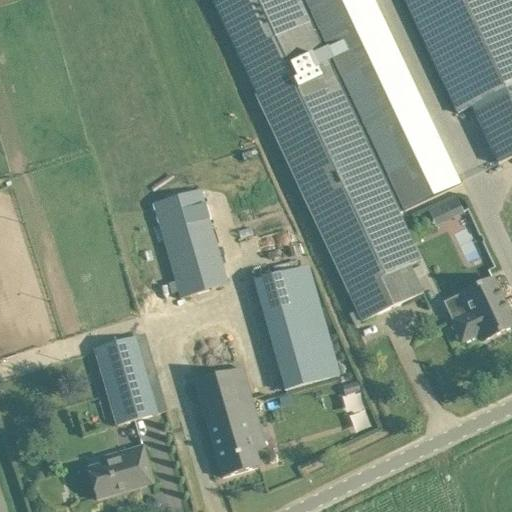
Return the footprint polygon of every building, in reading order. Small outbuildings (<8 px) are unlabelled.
[(297,0),(209,0),(256,97),(363,323),(393,308),(422,295),(415,279),(409,267),(420,261),(399,217),(409,212),(416,209),(408,193),(401,196),(391,201),(327,64),(337,58),(334,53),(324,57),(297,0)] [(309,0),(310,1),(330,42),(334,53),(337,58),(401,196),(408,193),(416,209),(457,190),(377,20),(367,0),(309,0)] [(511,0),(402,0),(456,114),(470,107),(497,164),(511,156),(511,0)] [(199,191),(153,205),(176,282),(169,284),(172,293),(178,291),(181,299),(227,286),(199,191)] [(56,220),(83,324),(164,304),(138,200),(56,220)] [(446,211),(431,211),(430,235),(445,235),(446,211)] [(339,376),(307,266),(253,282),(285,392),(339,376)] [(483,342),(511,327),(511,322),(492,280),(460,293),(469,313),(451,321),(461,343),(479,335),(483,342)] [(118,426),(160,414),(138,337),(96,350),(118,426)] [(218,464),(223,479),(259,468),(250,436),(260,433),(242,369),(195,383),(210,436),(218,464)] [(358,382),(342,387),(344,395),(360,391),(358,382)] [(96,501),(154,484),(143,447),(121,453),(123,459),(87,470),(96,501)]
